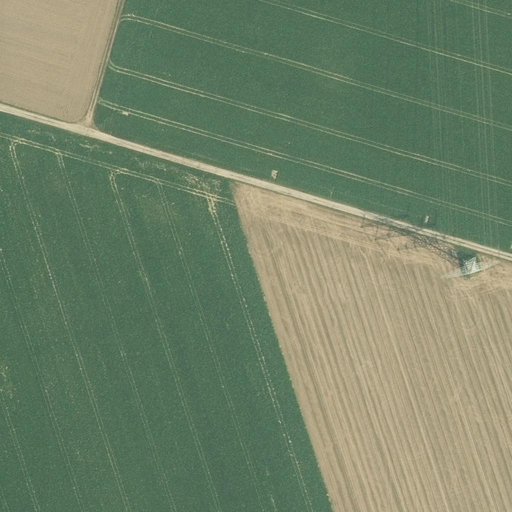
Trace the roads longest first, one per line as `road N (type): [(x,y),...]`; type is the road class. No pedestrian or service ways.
road 1 (track): [(511,258),(84,133)]
road 2 (track): [(121,0),(84,133)]
